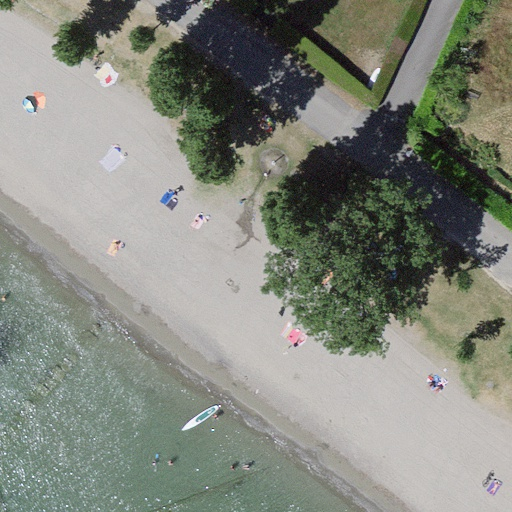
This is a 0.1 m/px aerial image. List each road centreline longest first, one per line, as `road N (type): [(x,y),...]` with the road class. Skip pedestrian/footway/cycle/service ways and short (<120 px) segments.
road 1 (residential): [(188,0),(380,142)]
road 2 (residential): [(380,142),(511,248)]
road 3 (residential): [(443,0),(380,142)]
